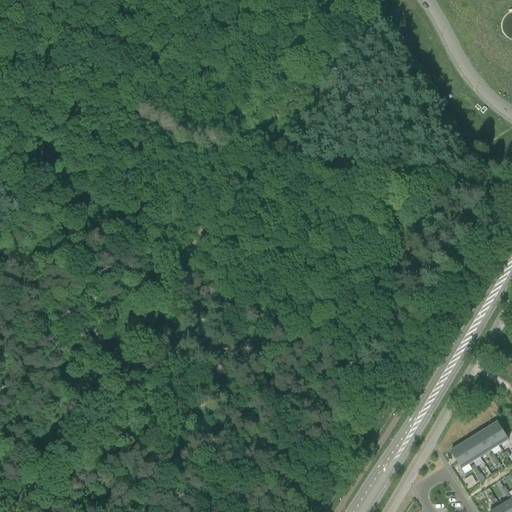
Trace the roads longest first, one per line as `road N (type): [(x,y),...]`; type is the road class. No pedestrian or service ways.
road 1 (track): [(12,511),(258,143)]
road 2 (tertiary): [(407,439),(511,262)]
